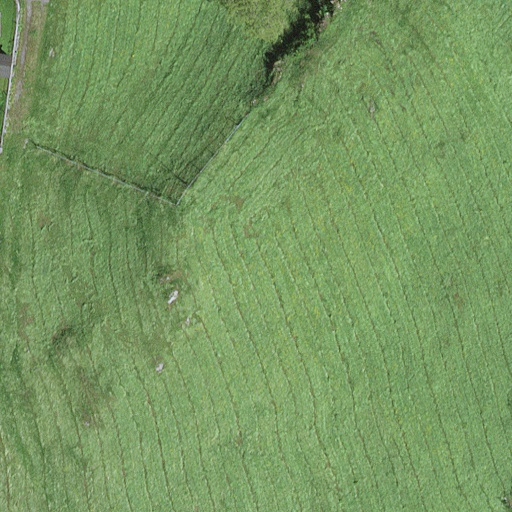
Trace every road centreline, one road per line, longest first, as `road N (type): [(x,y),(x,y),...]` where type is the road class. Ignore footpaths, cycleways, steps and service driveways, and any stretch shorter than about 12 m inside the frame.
road 1 (track): [(0,307),(30,59)]
road 2 (track): [(65,511),(17,428),(0,377)]
